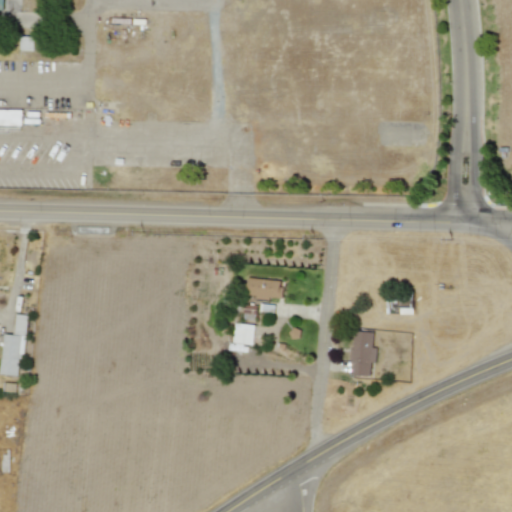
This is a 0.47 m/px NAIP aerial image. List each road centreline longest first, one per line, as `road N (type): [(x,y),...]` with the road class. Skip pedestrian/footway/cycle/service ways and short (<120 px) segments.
road 1 (secondary): [(466,217),(0,207)]
road 2 (residential): [(335,216),(315,459)]
road 3 (tertiary): [(511,360),(315,459)]
road 4 (residential): [(466,217),(463,0)]
